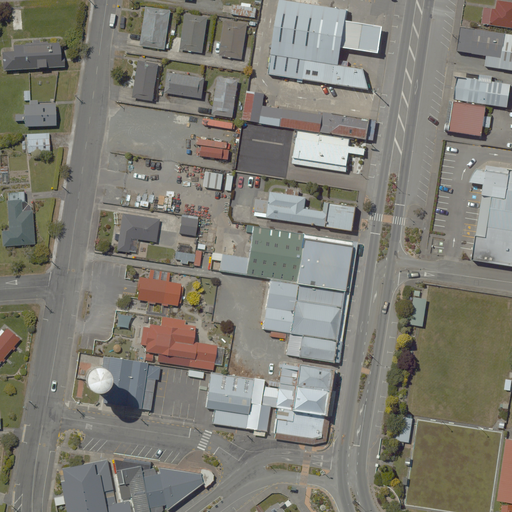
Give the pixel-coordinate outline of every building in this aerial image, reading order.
[(337,0),(333,0),(268,0),(263,50),(329,58),(332,39),(369,44),(372,18),(335,14),(337,0)] [(508,0),(489,0),(487,22),(511,25),(511,14),(507,13),(508,0)] [(253,3),(241,1),(241,5),(232,4),(230,13),(255,16),(256,7),(252,6),(253,3)] [(145,5),(139,45),(165,48),(171,9),(145,5)] [(185,12),(179,49),(204,52),(210,16),(185,12)] [(511,27),(453,19),(450,43),(479,47),(477,61),(511,65),(511,27)] [(22,20),(13,20),(13,29),(23,29),(22,20)] [(223,20),(218,55),(243,59),(248,24),(223,20)] [(2,58),(3,69),(66,66),(65,40),(14,43),(15,58),(2,58)] [(329,58),(263,50),(260,72),(359,84),(362,62),(329,58)] [(159,63),(138,59),(131,95),(153,99),(159,63)] [(205,77),(168,71),(164,93),(202,99),(205,77)] [(448,71),(446,92),(477,96),(498,99),(501,77),(448,71)] [(239,79),(216,76),(211,114),(233,117),(239,79)] [(477,96),(446,92),(441,125),(473,129),(477,96)] [(315,107),(253,99),(251,119),(312,126),(315,107)] [(24,113),(15,113),(15,121),(24,121),(24,126),(56,125),(55,103),(24,104),(24,113)] [(359,109),(325,105),(322,128),(356,132),(359,109)] [(190,114),(176,113),(175,124),(189,125),(190,114)] [(342,133),(289,127),(286,153),(339,159),(342,133)] [(49,132),(27,133),(27,152),(49,151),(49,132)] [(201,144),(200,154),(228,158),(229,148),(201,144)] [(464,254),(511,260),(511,168),(476,164),(464,254)] [(205,169),(203,186),(221,188),(223,172),(205,169)] [(299,189),(263,184),(259,214),(317,221),(320,204),(298,201),(299,189)] [(320,204),(317,221),(344,224),(347,199),(321,196),(320,204)] [(1,230),(2,244),(33,242),(31,211),(22,211),(21,201),(7,201),(9,229),(1,230)] [(158,220),(122,214),(117,248),(128,250),(131,236),(154,240),(158,220)] [(198,217),(182,215),(179,231),(195,234),(198,217)] [(338,233),(242,221),(236,269),(332,281),(338,233)] [(211,266),(236,269),(238,250),(213,247),(211,266)] [(180,259),(180,262),(188,263),(188,260),(195,261),(196,251),(175,248),(174,258),(180,259)] [(331,284),(259,275),(253,323),(289,327),(325,332),(331,284)] [(419,297),(406,295),(402,323),(416,325),(419,297)] [(189,317),(152,313),(151,318),(140,317),(136,348),(180,353),(179,359),(205,362),(207,340),(186,337),(189,317)] [(7,327),(0,334),(0,361),(21,340),(7,327)] [(322,352),(325,332),(289,327),(287,348),(322,352)] [(243,329),(235,328),(234,343),(241,344),(243,329)] [(149,356),(103,350),(98,396),(144,401),(149,356)] [(316,357),(286,353),(280,400),(310,404),(316,357)] [(242,371),(203,367),(198,406),(206,407),(204,418),(259,425),(263,392),(240,389),(242,371)] [(311,408),(265,403),(261,434),(307,440),(311,408)] [(409,442),(412,415),(392,413),(389,439),(409,442)] [(511,437),(505,436),(496,500),(511,501),(511,437)] [(113,450),(54,459),(61,511),(151,511),(198,476),(196,464),(113,450)] [(284,511),(278,503),(265,511),(284,511)]
